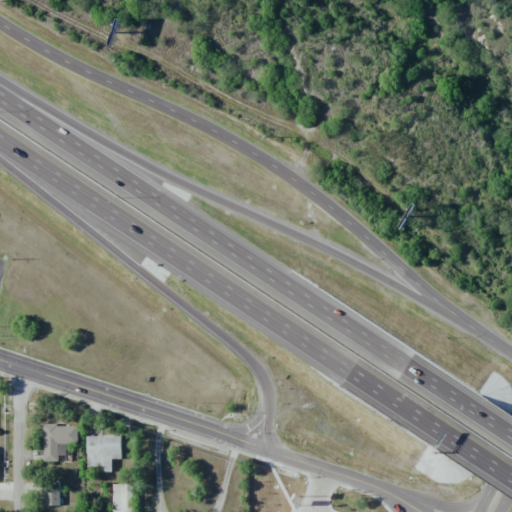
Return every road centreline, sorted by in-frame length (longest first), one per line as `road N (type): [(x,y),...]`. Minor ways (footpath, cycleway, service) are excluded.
road 1 (secondary): [(511,353),(207,120),(57,62),(0,24)]
road 2 (motorway): [(467,407),(0,99)]
road 3 (motorway): [(486,337),(363,264),(0,92)]
road 4 (motorway): [(0,143),(447,436)]
road 5 (motorway): [(0,151),(262,375)]
road 6 (tertiary): [(0,359),(260,446)]
road 7 (secondary): [(422,511),(401,496),(260,446)]
road 8 (residential): [(18,511),(21,366)]
